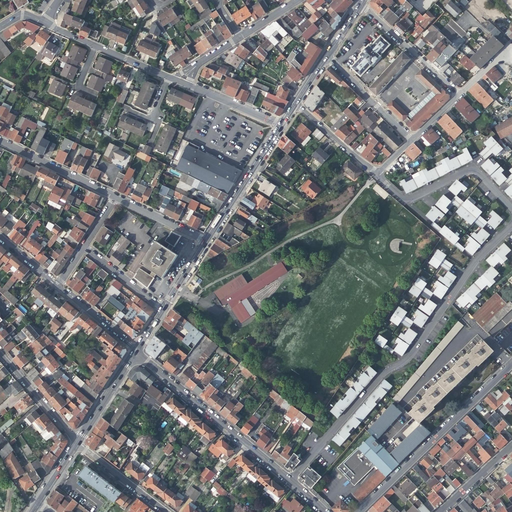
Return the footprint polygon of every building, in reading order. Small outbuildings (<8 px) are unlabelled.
[(25,0),(12,0),(18,9),(23,6),(28,3),(25,0)] [(133,8),(135,7),(130,0),(126,0),(132,9),(133,8)] [(195,6),(191,0),(187,0),(187,1),(191,8),(193,7),(195,6)] [(200,13),(209,7),(206,3),(204,0),(195,6),(197,9),(200,13)] [(262,1),(258,3),(265,13),(269,11),(262,0),(262,1)] [(323,0),(309,0),(307,2),(321,16),(327,11),(331,7),(329,6),(329,5),(324,9),(320,6),(325,2),(323,0)] [(333,2),(329,6),(331,7),(341,18),(345,13),(343,11),(345,9),(348,6),(349,7),(353,2),(351,0),(335,0),(336,1),(334,3),(333,2)] [(383,4),(384,4),(381,2),(379,0),(372,0),(371,2),(372,6),(380,14),(383,10),(383,9),(384,8),(385,6),(383,4)] [(379,0),(381,2),(384,4),(387,7),(388,8),(389,9),(395,3),(394,2),(393,0),(392,0),(379,0)] [(457,2),(455,0),(451,0),(445,7),(456,18),(462,11),(458,8),(461,5),(457,2)] [(81,15),(85,6),(75,1),(73,6),(71,11),(81,15)] [(147,7),(144,1),(135,7),(140,15),(142,18),(151,12),(149,9),(147,7)] [(312,16),(308,20),(313,24),(314,23),(321,16),(307,2),(303,4),(313,15),(312,16)] [(413,8),(406,2),(404,4),(403,6),(409,12),(413,8)] [(254,5),(261,16),(263,15),(265,13),(258,3),(254,5)] [(261,16),(254,5),(248,9),(252,15),(255,20),(261,16)] [(246,6),(239,11),(244,20),(248,17),(252,15),(248,9),(246,6)] [(209,7),(200,13),(198,14),(201,20),(203,19),(210,15),(212,13),(209,7)] [(333,17),(327,23),(335,30),(338,25),(342,19),(341,18),(331,7),(327,11),(333,17)] [(308,20),(297,8),(288,14),(276,21),(293,38),(295,40),(302,34),(313,24),(308,20)] [(388,8),(381,15),(385,19),(388,21),(395,14),(389,9),(388,8)] [(168,11),(165,13),(170,22),(172,25),(180,21),(172,9),(168,11)] [(239,11),(231,16),(237,25),(241,22),(244,20),(239,11)] [(395,14),(388,21),(392,25),(398,19),(401,15),(397,11),(395,14)] [(428,11),(423,17),(426,19),(420,25),(412,35),(413,36),(414,35),(415,34),(416,33),(419,35),(421,33),(435,18),(428,11)] [(163,27),(166,24),(170,22),(165,13),(161,16),(157,18),(163,27)] [(410,15),(408,13),(404,18),(395,27),(403,35),(407,30),(408,28),(410,26),(405,21),(410,15)] [(71,25),(71,23),(74,17),(66,14),(60,26),(64,28),(66,24),(68,25),(70,26),(71,25)] [(415,20),(420,25),(426,19),(423,17),(420,15),(415,20)] [(74,17),(71,23),(82,27),(83,25),(84,21),(74,17)] [(197,23),(199,27),(201,26),(206,23),(205,22),(203,19),(201,20),(197,23)] [(284,48),(290,41),(293,38),(276,21),(269,26),(260,32),(261,34),(274,47),(281,54),(282,54),(286,50),(284,48)] [(325,21),(318,28),(319,29),(325,35),(322,39),(327,43),(332,34),(335,30),(327,23),(325,21)] [(9,30),(12,34),(19,30),(25,27),(22,22),(9,30)] [(29,22),(26,29),(31,31),(34,32),(40,27),(34,24),(29,22)] [(110,39),(115,40),(121,27),(111,23),(105,36),(110,39)] [(192,31),(199,27),(197,23),(191,27),(190,28),(192,31)] [(313,35),(319,29),(318,28),(314,23),(313,24),(302,34),(307,40),(313,35)] [(217,26),(218,27),(226,39),(229,37),(232,35),(226,25),(222,28),(220,24),(217,26)] [(500,32),(492,24),(486,29),(493,36),(495,38),(497,36),(500,32)] [(88,38),(89,35),(91,30),(92,29),(87,27),(83,25),(82,27),(82,28),(81,30),(79,34),(85,37),(88,38)] [(427,31),(430,35),(433,32),(436,28),(432,25),(427,31)] [(130,31),(121,27),(115,40),(120,42),(124,44),(130,31)] [(211,31),(219,43),(222,41),(226,39),(218,27),(214,29),(213,28),(210,30),(211,31)] [(427,44),(433,50),(445,37),(440,33),(436,28),(433,32),(438,37),(432,44),(429,42),(427,44)] [(12,34),(9,30),(3,34),(6,40),(13,36),(12,34)] [(41,30),(38,35),(35,40),(44,46),(47,41),(50,36),(46,33),(41,30)] [(219,43),(211,31),(210,32),(207,34),(209,37),(211,35),(217,44),(219,43)] [(35,40),(38,35),(34,32),(28,38),(23,42),(30,46),(35,40)] [(203,33),(205,35),(212,47),(215,46),(217,44),(211,35),(209,37),(207,34),(206,32),(203,33)] [(428,40),(429,42),(432,44),(438,37),(433,32),(430,35),(426,39),(428,40)] [(267,53),(274,47),(261,34),(259,36),(261,38),(260,40),(257,43),(259,46),(267,53)] [(310,54),(316,59),(319,54),(322,50),(317,47),(311,43),(308,41),(307,40),(302,34),(295,40),(297,41),(302,45),(300,48),(310,54)] [(194,46),(200,55),(206,51),(212,47),(205,35),(198,40),(200,43),(194,46)] [(368,46),(361,54),(363,56),(361,58),(351,68),(360,77),(371,66),(371,67),(382,56),(381,55),(391,45),(381,36),(372,46),(370,48),(368,46)] [(476,53),(470,59),(475,65),(480,69),(484,66),(489,61),(493,57),(496,55),(499,51),(503,48),(504,46),(500,42),(498,41),(495,38),(493,36),(492,37),(488,42),(487,42),(482,48),(482,47),(476,53)] [(4,43),(0,37),(0,49),(6,57),(11,53),(7,47),(4,43)] [(429,59),(433,64),(452,43),(445,37),(427,57),(429,59)] [(141,51),(146,54),(152,41),(145,38),(143,41),(141,40),(137,50),(141,51)] [(420,38),(415,44),(421,49),(426,43),(420,38)] [(39,52),(44,55),(52,60),(59,48),(54,45),(47,41),(44,46),(39,52)] [(159,44),(152,41),(146,54),(151,56),(155,58),(159,48),(158,48),(159,44)] [(255,51),(244,42),(240,44),(250,52),(253,54),(255,51)] [(243,60),(250,52),(240,44),(236,47),(230,51),(231,52),(243,60)] [(174,46),(176,48),(183,60),(188,57),(192,55),(186,46),(180,50),(177,45),(174,46)] [(68,58),(78,62),(80,63),(83,57),(86,51),(73,46),(70,54),(68,58)] [(253,54),(263,62),(265,58),(267,54),(267,53),(259,46),(257,49),(255,51),(253,54)] [(471,57),(474,52),(467,46),(463,50),(471,57)] [(179,63),(183,60),(176,48),(167,54),(175,66),(179,63)] [(301,65),(286,50),(282,54),(284,57),(292,65),(303,76),(304,78),(312,66),(316,59),(310,54),(307,58),(306,58),(301,65)] [(40,60),(44,55),(39,52),(35,58),(40,60)] [(231,52),(229,56),(225,61),(236,68),(237,68),(243,60),(231,52)] [(411,60),(403,53),(399,57),(397,55),(391,62),(393,63),(380,78),(377,76),(374,79),(376,82),(370,89),(377,96),(385,88),(387,86),(411,60)] [(77,65),(78,62),(68,58),(65,56),(63,55),(62,58),(77,65)] [(473,68),(475,65),(470,59),(465,55),(459,62),(469,71),(471,68),(472,67),(473,68)] [(95,69),(103,72),(107,74),(112,62),(101,57),(98,64),(95,69)] [(65,63),(76,68),(77,65),(62,58),(60,61),(65,63)] [(246,62),(243,60),(237,68),(241,71),(246,62)] [(451,66),(447,62),(443,66),(439,69),(444,73),(451,66)] [(78,69),(76,68),(65,63),(60,75),(73,81),(75,75),(78,69)] [(209,66),(208,68),(223,75),(225,76),(227,70),(211,63),(209,66)] [(299,80),(303,76),(292,65),(289,68),(292,71),(291,72),(288,75),(293,81),(299,86),(300,84),(298,81),(299,80)] [(496,70),(493,66),(484,75),(487,78),(493,84),(501,75),(496,70)] [(221,79),(223,75),(208,68),(205,67),(203,71),(201,76),(209,79),(209,76),(210,74),(221,79)] [(237,75),(245,79),(247,74),(241,71),(237,68),(236,68),(233,73),(237,75)] [(347,90),(350,87),(329,68),(324,76),(325,77),(326,77),(328,75),(332,79),(331,80),(332,82),(334,83),(335,82),(338,85),(338,84),(340,86),(341,84),(347,90)] [(120,70),(116,78),(126,83),(130,74),(125,72),(120,70)] [(443,90),(422,70),(418,74),(418,75),(434,90),(438,94),(411,120),(407,124),(413,131),(416,131),(450,99),(450,96),(443,90)] [(457,72),(450,79),(458,86),(461,83),(464,79),(457,72)] [(105,80),(101,78),(92,75),(90,81),(87,87),(99,92),(100,93),(105,80)] [(287,86),(293,81),(288,75),(282,81),(284,83),(287,86)] [(227,76),(221,91),(225,93),(232,78),(227,76)] [(232,78),(225,93),(230,95),(235,97),(239,88),(242,82),(235,80),(232,78)] [(66,85),(58,82),(54,80),(49,92),(61,97),(63,91),(66,85)] [(481,80),(478,83),(485,90),(487,87),(481,80)] [(145,81),(140,93),(150,98),(153,93),(156,85),(145,81)] [(476,82),(467,91),(471,95),(480,104),(484,108),(493,100),(489,96),(480,86),(476,82)] [(494,91),(498,87),(494,83),(490,86),(494,91)] [(280,86),(276,97),(285,100),(289,90),(280,86)] [(250,93),(246,102),(249,103),(253,105),(258,93),(259,90),(253,87),(252,87),(250,93)] [(325,95),(317,87),(313,93),(305,104),(305,106),(321,120),(324,117),(320,114),(321,113),(316,109),(325,95)] [(167,99),(179,104),(184,93),(179,91),(172,88),(167,99)] [(239,88),(235,97),(241,100),(246,102),(250,93),(239,88)] [(123,103),(128,92),(124,90),(119,101),(123,103)] [(438,94),(434,90),(408,115),(408,116),(411,120),(438,94)] [(148,104),(150,98),(140,93),(134,105),(145,110),(148,104)] [(191,96),(184,93),(179,104),(192,110),(196,99),(191,96)] [(267,93),(265,97),(269,98),(269,99),(274,100),(272,104),(284,109),(286,106),(289,102),(285,100),(276,97),(267,93)] [(412,93),(411,94),(410,95),(412,97),(411,98),(416,104),(421,99),(415,93),(414,95),(412,93)] [(68,106),(79,111),(84,99),(79,97),(73,94),(68,106)] [(359,105),(363,100),(359,96),(357,99),(355,101),(359,105)] [(280,116),(284,109),(272,104),(274,100),(269,99),(269,98),(265,97),(262,104),(266,106),(265,107),(271,109),(269,112),(280,116)] [(466,119),(471,124),(479,115),(476,111),(467,102),(463,98),(454,106),(458,111),(466,119)] [(91,102),(84,99),(79,111),(91,116),(97,104),(91,102)] [(393,101),(388,106),(403,121),(408,116),(408,115),(393,101)] [(0,110),(0,115),(2,116),(0,118),(0,130),(9,113),(12,107),(4,103),(2,107),(0,110)] [(343,112),(345,114),(350,119),(355,123),(357,121),(360,118),(364,114),(361,112),(357,117),(352,113),(347,108),(343,112)] [(368,110),(364,114),(360,118),(370,127),(367,130),(370,134),(373,131),(377,127),(373,124),(378,119),(373,115),(368,110)] [(9,124),(12,125),(17,116),(9,113),(0,130),(0,134),(3,136),(7,128),(5,127),(7,123),(9,124)] [(331,129),(336,133),(342,126),(350,119),(345,114),(331,129)] [(449,135),(454,139),(462,131),(457,126),(449,117),(446,114),(437,122),(441,126),(449,135)] [(118,126),(130,131),(135,121),(130,119),(123,115),(118,126)] [(23,123),(26,119),(22,117),(17,127),(16,127),(16,128),(15,130),(14,129),(14,130),(9,139),(15,141),(19,132),(23,123)] [(511,117),(495,126),(501,138),(511,132),(511,117)] [(40,129),(31,149),(36,151),(44,136),(47,129),(42,127),(37,124),(26,119),(23,123),(19,132),(15,141),(19,144),(22,138),(22,137),(23,135),(27,127),(35,130),(36,127),(40,129)] [(141,124),(135,121),(130,131),(142,136),(147,126),(141,124)] [(381,122),(377,127),(373,131),(384,141),(392,133),(394,130),(391,127),(389,130),(386,127),(381,122)] [(303,145),(310,137),(307,135),(310,131),(302,123),(296,129),(292,135),(303,145)] [(163,131),(160,136),(171,141),(176,129),(165,124),(163,131)] [(361,124),(358,127),(356,129),(353,132),(344,141),(349,145),(352,142),(357,136),(358,137),(365,129),(363,127),(361,124)] [(347,130),(342,126),(336,133),(338,136),(344,141),(353,132),(356,129),(352,126),(347,130)] [(324,135),(317,129),(312,134),(319,140),(324,135)] [(425,140),(431,145),(440,137),(434,132),(431,129),(422,137),(425,140)] [(398,138),(392,133),(384,141),(395,151),(403,143),(398,138)] [(370,144),(361,156),(366,159),(376,145),(379,142),(378,141),(370,134),(363,142),(364,143),(365,144),(369,141),(371,142),(370,144)] [(296,145),(285,135),(282,139),(278,146),(287,154),(296,145)] [(44,136),(36,151),(43,154),(45,155),(49,147),(54,150),(57,142),(44,136)] [(166,153),(171,141),(160,136),(158,141),(155,149),(156,149),(165,153),(166,153)] [(482,157),(497,143),(492,136),(485,143),(487,146),(479,153),(482,157)] [(60,158),(58,162),(63,165),(66,158),(72,147),(74,142),(72,141),(68,140),(65,138),(61,147),(62,147),(59,153),(57,157),(60,158)] [(78,144),(80,145),(87,149),(76,171),(81,173),(86,162),(92,151),(89,149),(90,146),(84,143),(83,144),(79,142),(78,144)] [(189,142),(176,169),(201,181),(227,194),(234,183),(241,172),(198,150),(199,147),(196,146),(189,142)] [(110,143),(104,155),(114,160),(115,158),(122,161),(126,153),(119,150),(119,148),(110,143)] [(413,143),(404,152),(413,161),(422,152),(417,147),(413,143)] [(497,143),(482,157),(485,160),(493,152),(495,154),(496,155),(503,149),(497,143)] [(76,159),(72,169),(76,171),(87,149),(80,145),(79,148),(81,149),(76,159)] [(151,147),(145,145),(141,152),(142,152),(147,155),(151,147)] [(378,153),(381,148),(376,145),(366,159),(371,163),(378,153)] [(324,151),(319,147),(312,155),(322,164),(329,156),(324,151)] [(382,151),(388,157),(391,154),(385,148),(382,151)] [(467,158),(471,156),(467,148),(463,150),(465,153),(457,157),(462,166),(469,162),(468,160),(467,158)] [(147,155),(142,152),(139,158),(149,162),(151,157),(147,155)] [(295,161),(287,154),(276,167),(278,169),(284,174),(295,161)] [(12,169),(14,171),(21,158),(16,155),(14,159),(11,164),(14,165),(12,169)] [(462,166),(457,157),(450,160),(449,157),(445,159),(449,167),(453,165),(454,167),(455,169),(462,166)] [(25,163),(26,160),(21,158),(14,171),(19,173),(19,174),(33,181),(37,175),(40,167),(37,166),(35,168),(31,166),(25,163)] [(449,167),(445,159),(441,161),(443,164),(436,168),(440,177),(447,173),(446,171),(445,169),(449,167)] [(493,172),(499,165),(497,163),(494,165),(489,159),(481,165),(487,172),(489,170),(490,169),(493,172)] [(93,160),(86,176),(89,177),(94,168),(97,162),(93,160)] [(355,179),(361,173),(354,167),(348,162),(342,168),(355,179)] [(168,174),(197,189),(201,181),(176,169),(168,165),(166,164),(165,167),(158,181),(157,182),(161,184),(162,185),(168,174)] [(37,175),(45,179),(49,172),(45,170),(40,167),(37,175)] [(130,167),(126,175),(118,191),(126,195),(127,196),(130,189),(126,187),(128,184),(131,177),(133,177),(134,174),(133,173),(135,170),(130,167)] [(502,183),(504,181),(507,179),(506,178),(501,172),(504,170),(501,167),(494,173),(497,176),(495,178),(493,179),(499,185),(502,183)] [(101,171),(94,168),(89,177),(97,181),(100,174),(101,171)] [(440,177),(436,168),(429,172),(427,168),(423,170),(427,178),(431,176),(432,178),(433,180),(440,177)] [(427,178),(423,170),(419,172),(421,175),(414,179),(418,188),(425,184),(425,183),(423,180),(427,178)] [(55,186),(60,177),(54,174),(49,172),(45,179),(42,185),(53,190),(55,186)] [(118,178),(113,189),(118,191),(126,175),(121,173),(118,178)] [(7,175),(1,187),(5,189),(11,177),(7,175)] [(313,199),(321,189),(309,179),(301,188),(304,191),(313,199)] [(418,188),(414,179),(407,183),(405,180),(401,182),(405,190),(409,188),(410,189),(411,191),(418,188)] [(275,187),(265,180),(262,185),(259,189),(269,196),(275,187)] [(201,181),(197,189),(215,197),(213,202),(217,204),(221,206),(222,205),(228,195),(227,194),(201,181)] [(467,189),(460,183),(457,186),(456,184),(454,183),(448,189),(456,196),(456,195),(461,190),(464,192),(467,189)] [(73,187),(72,191),(70,195),(75,197),(80,186),(75,184),(73,187)] [(138,184),(131,198),(136,200),(140,202),(142,199),(144,201),(147,202),(149,197),(152,192),(148,190),(149,189),(138,184)] [(375,187),(379,191),(377,193),(385,199),(388,194),(377,184),(375,187)] [(167,195),(170,188),(163,185),(159,194),(157,198),(164,201),(166,197),(167,195)] [(171,185),(170,188),(188,197),(192,199),(195,193),(192,193),(192,194),(186,191),(185,192),(171,185)] [(0,190),(6,194),(7,194),(8,192),(5,189),(1,187),(0,186),(0,190)] [(60,189),(55,186),(53,190),(49,198),(64,206),(66,203),(70,195),(72,191),(65,188),(64,191),(60,189)] [(185,201),(186,201),(188,197),(170,188),(167,195),(172,197),(174,195),(177,196),(176,197),(180,199),(180,198),(185,201)] [(99,206),(103,198),(89,191),(83,202),(95,208),(96,205),(98,206),(99,206)] [(255,198),(252,202),(260,207),(263,210),(269,200),(259,194),(257,197),(256,196),(255,198)] [(81,200),(75,197),(70,195),(66,203),(71,205),(73,201),(79,204),(81,200)] [(165,211),(164,214),(167,215),(172,218),(177,208),(172,205),(169,203),(170,200),(172,197),(167,195),(166,197),(164,201),(161,206),(160,208),(165,211)] [(438,207),(445,213),(448,210),(445,208),(451,202),(451,201),(443,195),(438,201),(439,203),(441,204),(438,207)] [(456,196),(453,198),(469,212),(474,206),(467,200),(464,203),(463,202),(456,195),(456,196)] [(247,212),(248,210),(247,210),(249,207),(253,210),(254,208),(258,210),(260,207),(252,202),(244,197),(241,203),(238,206),(239,207),(241,208),(247,212)] [(469,212),(453,198),(451,201),(451,202),(457,208),(459,209),(458,210),(456,212),(464,218),(469,212)] [(211,208),(203,204),(197,201),(192,199),(190,203),(181,222),(188,225),(197,229),(198,226),(201,227),(203,224),(200,223),(203,217),(195,213),(195,211),(198,206),(206,210),(209,211),(211,208)] [(38,211),(42,214),(43,210),(33,203),(31,207),(38,211)] [(68,211),(71,205),(66,203),(64,206),(63,209),(68,211)] [(482,213),(474,206),(469,212),(484,226),(486,224),(487,223),(487,222),(481,217),(479,216),(482,213)] [(180,209),(177,208),(172,218),(175,219),(178,220),(184,208),(181,207),(180,209)] [(260,220),(252,215),(247,212),(241,208),(240,210),(238,213),(257,225),(260,220)] [(433,222),(439,215),(441,218),(444,215),(437,209),(434,212),(433,210),(431,209),(425,215),(433,222)] [(1,215),(0,216),(0,229),(1,230),(7,235),(14,226),(5,218),(9,213),(5,210),(2,213),(1,215)] [(77,217),(78,218),(79,219),(90,226),(95,217),(88,214),(83,211),(81,210),(77,217)] [(498,218),(499,217),(492,211),(490,214),(492,217),(487,222),(487,223),(494,229),(500,223),(498,222),(496,220),(498,218)] [(469,212),(464,218),(471,225),(474,222),(474,223),(481,229),(482,229),(483,227),(484,226),(469,212)] [(75,226),(75,227),(76,227),(80,230),(85,233),(90,226),(79,219),(78,218),(75,216),(71,224),(75,226)] [(236,222),(233,226),(242,232),(246,223),(238,219),(236,222)] [(19,220),(14,226),(7,235),(11,238),(14,241),(24,228),(26,226),(23,223),(19,220)] [(438,231),(446,238),(451,232),(444,226),(443,227),(441,229),(433,222),(430,224),(438,231)] [(101,241),(105,244),(113,232),(114,233),(116,230),(114,229),(107,223),(96,240),(99,243),(101,241)] [(250,237),(242,232),(233,226),(228,223),(225,228),(223,231),(232,237),(234,233),(239,236),(240,235),(246,239),(250,237)] [(66,232),(56,224),(55,225),(52,231),(55,234),(58,237),(61,239),(66,232)] [(72,237),(79,243),(85,233),(80,230),(76,227),(75,227),(70,235),(72,237)] [(26,230),(24,228),(14,241),(18,244),(23,248),(24,246),(32,234),(29,232),(26,236),(23,234),(26,230)] [(489,235),(482,229),(481,229),(476,235),(474,233),(471,236),(477,242),(480,239),(482,240),(484,242),(489,235)] [(167,248),(157,242),(148,255),(142,264),(152,271),(150,275),(139,268),(133,278),(148,289),(151,284),(155,278),(154,278),(157,273),(163,278),(178,255),(171,251),(174,247),(182,236),(172,231),(165,241),(169,244),(167,248)] [(459,239),(451,232),(446,238),(462,252),(464,249),(458,243),(456,242),(459,239)] [(32,234),(24,246),(28,249),(31,251),(40,239),(33,233),(32,234)] [(50,247),(58,237),(55,234),(47,244),(47,245),(50,247)] [(77,245),(79,243),(72,237),(70,235),(68,238),(77,245)] [(220,236),(218,239),(214,244),(202,263),(203,264),(222,252),(231,247),(234,245),(239,243),(240,242),(236,240),(233,238),(230,243),(220,236)] [(40,239),(31,251),(35,254),(38,256),(36,259),(39,261),(46,252),(44,251),(47,245),(47,244),(43,240),(44,239),(41,237),(40,239)] [(117,249),(122,253),(128,246),(131,242),(124,237),(119,243),(121,245),(117,249)] [(469,243),(464,249),(471,256),(477,249),(476,248),(473,246),(476,243),(469,237),(467,240),(469,243)] [(504,258),(510,252),(503,244),(497,251),(500,254),(499,255),(498,256),(504,263),(507,260),(504,258)] [(58,248),(55,252),(67,261),(71,255),(74,250),(70,246),(68,245),(64,249),(62,252),(60,250),(58,248)] [(109,259),(118,266),(121,261),(123,260),(126,256),(122,253),(117,249),(109,259)] [(438,249),(434,256),(451,268),(453,264),(444,258),(445,256),(446,255),(438,249)] [(0,265),(3,261),(6,263),(13,256),(8,252),(6,251),(0,258),(0,265)] [(55,251),(51,256),(63,266),(67,261),(55,252),(55,251)] [(46,267),(57,276),(63,266),(51,256),(46,252),(39,261),(46,267)] [(13,268),(17,271),(22,264),(16,258),(13,256),(6,263),(2,269),(7,273),(10,269),(11,270),(13,268)] [(451,268),(434,256),(429,263),(437,268),(439,265),(440,266),(448,271),(448,270),(449,271),(451,268)] [(504,263),(498,256),(497,257),(495,259),(492,256),(486,262),(491,267),(493,269),(499,263),(501,266),(504,263)] [(71,280),(69,279),(67,284),(73,289),(94,263),(91,260),(82,271),(81,270),(78,273),(76,275),(75,277),(73,280),(72,279),(71,280)] [(226,298),(228,302),(229,301),(232,306),(231,306),(241,323),(251,317),(241,302),(288,272),(282,262),(247,284),(226,298)] [(95,268),(100,271),(102,269),(94,263),(73,289),(77,292),(78,293),(85,284),(88,286),(92,281),(87,278),(95,268)] [(28,272),(30,270),(22,264),(17,271),(14,274),(24,282),(25,281),(31,274),(28,272)] [(492,281),(498,275),(493,269),(491,267),(485,273),(487,276),(488,277),(486,279),(492,286),(495,283),(492,281)] [(104,280),(109,274),(102,269),(100,271),(97,274),(104,280)] [(457,276),(449,271),(448,270),(448,271),(443,278),(440,276),(438,279),(446,284),(448,281),(450,282),(452,284),(457,276)] [(226,298),(247,284),(241,274),(212,292),(221,306),(228,302),(226,298)] [(414,284),(431,296),(433,293),(433,292),(426,288),(424,286),(426,285),(427,283),(419,278),(414,284)] [(10,279),(3,288),(0,291),(3,294),(6,298),(10,302),(14,297),(7,291),(14,283),(10,279)] [(492,286),(486,279),(483,282),(482,281),(480,279),(474,284),(481,292),(487,286),(489,289),(492,286)] [(118,290),(123,285),(116,280),(112,285),(116,288),(118,290)] [(444,286),(437,281),(435,284),(438,285),(433,292),(433,293),(441,299),(446,291),(444,290),(442,289),(444,286)] [(410,291),(417,297),(420,293),(420,294),(428,299),(429,299),(431,296),(414,284),(410,291)] [(481,292),(474,284),(468,290),(470,292),(471,294),(468,296),(474,303),(477,300),(475,298),(481,292)] [(32,292),(38,297),(44,290),(42,287),(38,285),(32,292)] [(87,286),(80,295),(84,298),(87,301),(93,293),(89,290),(90,289),(87,286)] [(100,286),(93,293),(87,301),(94,306),(100,299),(97,296),(103,289),(100,286)] [(38,297),(45,302),(51,295),(48,293),(44,290),(38,297)] [(496,293),(492,297),(502,308),(506,304),(496,293)] [(129,299),(130,300),(150,316),(151,314),(152,312),(153,311),(153,309),(134,294),(132,296),(129,299)] [(54,297),(51,295),(45,302),(51,308),(57,300),(54,297)] [(111,304),(121,312),(142,329),(143,326),(146,321),(150,316),(130,300),(126,305),(125,306),(121,303),(112,296),(110,298),(107,301),(108,302),(111,304)] [(474,303),(468,296),(465,299),(464,297),(462,296),(456,301),(463,309),(469,303),(472,306),(474,303)] [(14,297),(10,302),(14,306),(19,300),(14,297)] [(502,308),(492,297),(489,300),(472,317),(482,327),(502,308)] [(437,305),(429,299),(428,299),(424,306),(421,304),(419,307),(426,312),(428,309),(430,311),(432,312),(437,305)] [(60,303),(57,300),(51,308),(48,312),(54,317),(58,313),(59,311),(64,305),(60,303)] [(71,321),(79,312),(74,308),(67,302),(64,305),(59,311),(71,321)] [(511,305),(508,302),(506,304),(502,308),(482,327),(487,333),(511,308),(511,305)] [(25,314),(27,310),(20,304),(17,308),(25,314)] [(395,313),(412,324),(414,321),(413,321),(414,321),(407,316),(405,315),(406,313),(407,311),(399,306),(395,313)] [(13,312),(19,318),(23,315),(17,309),(13,312)] [(175,311),(172,309),(167,317),(165,321),(163,323),(162,325),(170,332),(182,342),(192,350),(200,340),(204,335),(178,314),(175,311)] [(425,314),(418,309),(416,312),(418,314),(414,321),(413,321),(414,321),(422,327),(427,320),(425,318),(423,317),(425,314)] [(82,315),(79,312),(71,321),(74,324),(82,315)] [(129,322),(127,325),(139,333),(140,331),(142,329),(121,312),(113,322),(116,325),(121,319),(124,322),(126,320),(129,322)] [(80,330),(83,326),(90,319),(85,315),(83,313),(82,315),(74,324),(69,330),(71,332),(72,330),(73,331),(76,327),(80,330)] [(409,327),(410,327),(412,324),(395,313),(390,319),(398,325),(400,322),(401,322),(409,327)] [(48,338),(49,339),(51,337),(48,334),(51,330),(55,333),(62,324),(54,317),(42,332),(43,334),(46,336),(48,338)] [(90,326),(95,330),(98,326),(93,321),(90,319),(83,326),(87,330),(90,326)] [(121,319),(116,325),(133,338),(136,337),(137,336),(139,333),(127,325),(124,322),(121,319)] [(65,324),(69,328),(73,324),(69,320),(65,324)] [(420,366),(391,398),(392,399),(397,403),(463,326),(457,322),(437,346),(420,366)] [(29,339),(32,343),(43,334),(42,332),(41,331),(38,334),(31,327),(32,326),(31,324),(16,337),(14,339),(15,340),(17,341),(18,340),(20,339),(22,340),(24,340),(27,337),(29,339)] [(168,335),(170,332),(162,325),(160,329),(158,331),(155,336),(166,345),(175,351),(178,348),(187,356),(192,350),(182,342),(179,346),(178,346),(177,347),(172,343),(169,342),(165,339),(168,335)] [(101,328),(98,326),(95,330),(92,334),(96,337),(102,329),(101,328)] [(7,333),(4,330),(3,331),(0,333),(0,342),(12,332),(15,329),(13,327),(7,333)] [(409,327),(404,334),(402,332),(400,336),(407,341),(409,337),(411,339),(413,340),(418,333),(410,327),(409,327)] [(16,337),(12,332),(0,342),(0,343),(1,345),(3,348),(14,339),(16,337)] [(110,345),(108,347),(112,350),(118,342),(113,338),(106,332),(99,340),(102,343),(104,340),(110,345)] [(32,343),(28,346),(36,356),(40,352),(45,349),(49,345),(52,342),(50,340),(49,339),(48,338),(44,342),(42,339),(46,336),(43,334),(32,343)] [(380,334),(375,341),(392,353),(394,350),(394,349),(387,344),(386,343),(388,340),(380,334)] [(188,367),(179,378),(181,380),(186,384),(193,376),(195,373),(215,350),(218,346),(204,335),(200,340),(208,346),(190,369),(188,367)] [(52,336),(51,337),(49,339),(50,340),(52,342),(56,346),(58,343),(63,338),(60,336),(56,340),(52,336)] [(155,359),(166,345),(155,336),(153,339),(149,345),(147,348),(147,352),(155,359)] [(399,342),(394,349),(394,350),(402,355),(407,348),(405,346),(403,345),(406,342),(398,337),(396,341),(399,342)] [(414,409),(409,413),(420,423),(428,414),(434,409),(433,407),(442,399),(456,386),(470,371),(477,365),(478,366),(488,357),(493,352),(483,342),(482,341),(480,343),(481,344),(479,346),(478,345),(472,351),(473,352),(469,356),(467,355),(463,359),(462,358),(456,364),(457,365),(448,374),(447,372),(441,378),(442,379),(433,388),(432,386),(426,392),(427,394),(423,398),(424,399),(420,403),(419,402),(413,408),(414,409)] [(49,345),(54,351),(58,348),(56,346),(52,342),(49,345)] [(118,342),(112,350),(111,351),(121,360),(127,351),(127,349),(122,345),(118,342)] [(64,348),(58,343),(56,346),(58,348),(62,351),(64,348)] [(93,350),(90,354),(113,373),(121,360),(111,351),(112,350),(108,347),(105,345),(101,349),(110,356),(106,360),(93,350)] [(226,352),(218,346),(215,350),(222,356),(226,352)] [(54,351),(59,357),(63,353),(62,351),(58,348),(54,351)] [(182,363),(182,362),(187,356),(178,348),(175,351),(163,365),(168,370),(173,373),(182,363)] [(50,355),(45,349),(40,352),(36,356),(39,358),(42,362),(46,357),(50,355)] [(21,352),(13,359),(14,360),(18,365),(21,368),(29,362),(21,352)] [(84,360),(88,363),(108,380),(113,373),(90,354),(84,360)] [(55,361),(50,355),(46,357),(52,363),(55,361)] [(44,364),(47,367),(52,363),(46,357),(42,362),(39,364),(37,365),(39,368),(44,364)] [(222,357),(215,364),(218,367),(224,359),(222,357)] [(230,359),(237,365),(239,363),(232,357),(230,359)] [(60,366),(55,361),(52,363),(47,367),(52,373),(60,366)] [(104,387),(108,380),(88,363),(87,365),(96,373),(92,378),(104,387)] [(184,365),(182,363),(173,373),(176,376),(184,365)] [(241,371),(242,372),(245,368),(239,363),(237,365),(235,367),(241,371)] [(0,381),(9,374),(6,370),(4,367),(0,370),(0,381)] [(364,374),(371,381),(374,378),(378,373),(370,367),(364,374)] [(34,368),(26,374),(28,377),(31,381),(37,375),(39,374),(34,368)] [(128,377),(135,382),(137,379),(141,379),(151,387),(156,379),(148,372),(144,369),(142,368),(141,368),(139,368),(137,368),(135,369),(133,372),(131,374),(130,374),(128,377)] [(252,373),(245,368),(242,372),(249,377),(252,373)] [(54,378),(63,386),(64,387),(66,388),(67,389),(73,394),(75,396),(79,399),(82,402),(83,403),(90,409),(91,406),(93,404),(67,381),(69,378),(60,370),(54,378)] [(202,379),(201,381),(205,384),(206,385),(214,375),(209,371),(202,379)] [(259,378),(252,373),(249,377),(255,383),(256,381),(259,378)] [(217,374),(206,387),(199,395),(203,398),(207,401),(218,388),(225,380),(217,374)] [(357,382),(365,388),(368,385),(371,381),(364,374),(357,382)] [(40,378),(37,375),(31,381),(33,382),(34,383),(40,378)] [(41,391),(44,394),(51,388),(47,384),(54,378),(51,376),(45,382),(45,381),(43,383),(38,388),(41,391)] [(197,379),(193,376),(186,384),(190,387),(193,390),(201,381),(202,379),(199,376),(197,379)] [(40,378),(34,383),(35,385),(36,386),(42,381),(45,379),(43,377),(40,379),(40,378)] [(95,400),(98,396),(92,391),(88,388),(89,387),(85,384),(82,382),(76,377),(72,381),(81,389),(81,388),(89,395),(89,394),(95,400)] [(91,377),(88,380),(92,384),(89,387),(88,388),(92,391),(98,396),(104,387),(92,378),(91,377)] [(86,378),(82,382),(85,384),(89,387),(92,384),(88,380),(86,378)] [(382,384),(379,388),(386,394),(393,387),(385,380),(382,384)] [(205,385),(201,381),(193,390),(196,393),(199,395),(206,387),(204,386),(205,385)] [(19,385),(16,382),(10,387),(8,388),(3,393),(7,397),(12,392),(14,395),(16,396),(23,390),(19,385)] [(351,389),(358,396),(362,392),(365,388),(357,382),(351,389)] [(133,388),(129,393),(137,398),(143,389),(136,383),(133,388)] [(0,395),(1,394),(3,393),(8,388),(10,387),(7,385),(2,389),(0,387),(0,386),(0,395)] [(63,386),(55,393),(56,394),(61,390),(64,387),(63,386)] [(151,387),(147,392),(154,398),(163,404),(164,402),(167,399),(164,396),(159,392),(151,387)] [(55,393),(51,388),(44,394),(45,396),(49,401),(56,394),(55,393)] [(220,389),(218,388),(207,401),(210,404),(213,407),(223,395),(222,394),(218,391),(220,389)] [(377,390),(372,395),(380,402),(386,394),(379,388),(377,390)] [(223,415),(226,418),(240,402),(236,399),(242,391),(240,389),(230,401),(221,413),(223,415)] [(344,397),(351,403),(355,400),(358,396),(351,389),(344,397)] [(59,396),(63,392),(61,390),(56,394),(49,401),(53,405),(58,411),(63,407),(67,404),(70,401),(67,399),(64,402),(59,396)] [(269,395),(274,400),(275,399),(275,400),(279,395),(273,390),(271,393),(269,395)] [(173,398),(175,395),(171,392),(169,395),(167,399),(164,402),(163,404),(163,405),(171,412),(174,410),(179,403),(176,401),(173,398)] [(494,411),(508,397),(504,392),(502,394),(503,395),(496,401),(493,398),(490,395),(484,400),(493,409),(494,411)] [(223,394),(223,395),(213,407),(216,409),(219,412),(226,403),(223,400),(226,396),(223,394)] [(246,394),(240,402),(226,418),(229,420),(235,425),(240,419),(236,415),(238,412),(246,402),(243,400),(247,395),(246,394)] [(14,406),(15,408),(18,406),(23,411),(33,402),(30,398),(27,395),(14,406)] [(274,400),(289,411),(293,406),(279,395),(275,400),(275,399),(274,400)] [(369,399),(366,403),(373,409),(380,402),(372,395),(369,399)] [(337,404),(345,411),(347,408),(351,403),(344,397),(337,404)] [(81,405),(79,407),(78,409),(86,415),(88,411),(90,409),(83,403),(82,402),(79,399),(77,401),(81,405)] [(117,413),(109,423),(111,425),(118,430),(134,405),(125,399),(119,409),(118,408),(115,412),(117,413)] [(74,410),(71,414),(75,417),(81,422),(84,418),(86,415),(78,409),(77,407),(76,407),(70,401),(67,404),(74,410)] [(183,406),(179,403),(174,410),(181,416),(186,409),(183,406)] [(363,405),(359,410),(367,417),(373,409),(366,403),(363,405)] [(341,415),(345,411),(337,404),(331,412),(338,418),(341,415)] [(291,419),(290,421),(292,422),(296,416),(300,411),(293,406),(289,411),(286,415),(291,419)] [(505,415),(509,411),(505,406),(504,407),(500,410),(505,415)] [(67,410),(63,407),(58,411),(62,416),(67,410)] [(394,418),(421,442),(431,433),(420,423),(409,413),(403,408),(394,418)] [(186,409),(181,416),(178,419),(187,426),(189,422),(195,415),(194,415),(194,414),(193,413),(192,413),(190,412),(186,409)] [(356,414),(352,417),(360,424),(367,417),(359,410),(356,414)] [(35,411),(27,418),(32,424),(36,421),(40,417),(37,414),(35,411)] [(294,435),(301,426),(307,417),(300,411),(296,416),(300,420),(291,433),(294,435)] [(484,416),(488,421),(491,424),(492,425),(494,427),(503,419),(495,411),(492,414),(491,415),(488,412),(484,416)] [(44,431),(46,429),(52,424),(48,419),(44,414),(40,417),(36,421),(44,431)] [(71,414),(65,420),(68,423),(74,430),(76,429),(78,426),(81,422),(75,417),(71,414)] [(189,422),(197,429),(203,423),(199,419),(200,419),(198,418),(198,417),(197,416),(196,416),(195,415),(189,422)] [(259,420),(253,415),(247,423),(241,430),(247,435),(253,427),(259,420)] [(463,419),(466,422),(467,423),(477,433),(481,430),(480,429),(478,427),(471,420),(467,415),(463,419)] [(314,423),(307,417),(301,426),(309,431),(314,423)] [(349,421),(346,425),(353,432),(360,424),(352,417),(349,421)] [(4,432),(14,423),(10,418),(1,428),(4,432)] [(107,430),(111,425),(109,423),(102,418),(100,421),(96,426),(110,436),(112,434),(107,430)] [(507,424),(503,419),(494,427),(500,433),(508,441),(510,439),(504,432),(501,432),(500,431),(504,426),(505,426),(507,424)] [(206,426),(203,423),(197,429),(204,435),(210,428),(206,426)] [(462,426),(459,423),(456,426),(458,429),(457,430),(455,432),(452,430),(449,433),(452,436),(455,439),(457,441),(460,438),(459,438),(463,434),(464,435),(467,432),(462,426)] [(51,432),(55,436),(60,432),(55,427),(52,424),(46,429),(49,433),(51,432)] [(343,428),(339,432),(347,439),(353,432),(346,425),(343,428)] [(108,439),(105,443),(107,445),(100,454),(104,458),(109,452),(112,448),(113,446),(117,441),(110,436),(96,426),(91,435),(86,442),(87,444),(90,447),(94,450),(101,440),(104,435),(108,439)] [(213,431),(210,428),(204,435),(201,439),(202,439),(208,444),(211,441),(217,434),(213,431)] [(262,436),(257,443),(264,449),(270,440),(273,436),(263,428),(259,434),(261,435),(262,436)] [(486,438),(488,437),(483,432),(481,429),(481,430),(477,433),(475,435),(473,437),(477,441),(479,443),(481,441),(479,438),(481,437),(483,435),(486,438)] [(492,435),(486,429),(483,432),(488,437),(490,438),(491,437),(492,435)] [(117,437),(112,434),(110,436),(117,441),(123,434),(120,432),(118,430),(116,432),(119,434),(117,437)] [(151,439),(153,437),(151,435),(147,432),(145,431),(142,436),(147,440),(148,438),(151,439)] [(53,438),(54,439),(55,440),(63,449),(67,443),(67,442),(67,441),(60,432),(55,436),(53,438)] [(333,440),(340,447),(347,439),(339,432),(336,436),(333,440)] [(500,433),(494,439),(492,441),(500,449),(504,445),(508,441),(500,433)] [(0,451),(9,444),(1,434),(0,434),(0,451)] [(132,445),(134,447),(136,445),(130,440),(123,434),(117,441),(113,446),(115,448),(117,450),(121,445),(125,441),(131,446),(132,445)] [(353,495),(360,502),(386,477),(399,464),(371,435),(358,448),(358,447),(336,468),(345,477),(348,480),(354,486),(375,466),(379,470),(353,495)] [(133,436),(130,440),(136,445),(138,441),(133,436)] [(451,442),(445,436),(443,439),(447,443),(451,446),(452,445),(451,442)] [(473,437),(462,447),(462,448),(466,452),(476,462),(480,467),(482,465),(478,459),(468,449),(475,443),(477,441),(473,437)] [(56,445),(51,449),(58,458),(59,455),(63,449),(55,440),(54,439),(52,441),(53,443),(54,443),(55,443),(56,445)] [(142,441),(139,439),(138,441),(136,445),(134,447),(130,453),(133,455),(142,441)] [(216,446),(223,452),(228,445),(225,442),(221,439),(215,445),(216,446)] [(445,446),(447,443),(443,439),(441,441),(437,444),(442,448),(444,451),(446,450),(447,448),(445,446)] [(455,446),(452,448),(457,453),(462,448),(462,447),(457,441),(455,439),(453,441),(456,444),(455,446)] [(274,443),(270,440),(264,449),(268,452),(274,443)] [(27,472),(10,447),(9,444),(0,451),(0,454),(13,480),(27,472)] [(50,453),(41,465),(47,474),(51,467),(54,463),(58,458),(51,449),(48,444),(45,447),(50,453)] [(437,444),(435,446),(435,447),(434,447),(429,452),(433,456),(442,448),(437,444)] [(26,455),(32,453),(28,445),(22,448),(26,455)] [(176,455),(184,461),(191,452),(184,445),(176,455)] [(232,448),(228,445),(223,452),(225,453),(222,456),(227,460),(229,457),(230,458),(235,451),(232,448)] [(278,446),(272,455),(273,457),(277,460),(284,450),(278,446)] [(287,446),(284,450),(277,460),(280,462),(285,466),(288,461),(291,457),(288,455),(292,449),(287,446)] [(482,455),(478,459),(482,465),(486,461),(491,457),(485,450),(483,447),(481,449),(478,452),(482,455)] [(487,447),(486,448),(485,450),(491,457),(494,454),(487,447)] [(452,448),(448,452),(446,453),(448,454),(451,458),(457,453),(452,448)] [(457,453),(451,458),(455,462),(458,465),(459,466),(460,467),(469,477),(474,473),(471,470),(459,458),(462,455),(466,452),(462,448),(457,453)] [(110,453),(109,452),(104,458),(109,461),(113,457),(109,454),(110,453)] [(197,457),(191,452),(184,461),(187,464),(190,466),(197,457)] [(434,457),(433,456),(429,452),(426,456),(431,461),(434,457)] [(299,457),(294,453),(291,457),(288,461),(285,466),(288,469),(290,468),(293,470),(301,461),(298,459),(299,457)] [(236,462),(243,467),(248,460),(244,457),(241,454),(236,461),(235,461),(236,462)] [(440,463),(441,464),(443,466),(445,464),(451,458),(448,454),(446,457),(444,458),(442,461),(440,463)] [(421,462),(430,472),(432,475),(433,476),(436,473),(431,469),(435,465),(431,461),(426,456),(424,459),(421,462)] [(453,471),(459,466),(458,465),(455,462),(451,458),(445,464),(447,466),(443,469),(449,475),(453,471)] [(129,472),(133,475),(138,468),(139,466),(141,464),(136,459),(134,461),(133,460),(125,469),(129,472)] [(231,468),(236,462),(235,461),(236,461),(233,459),(228,465),(231,468)] [(251,463),(248,460),(243,467),(250,473),(255,466),(251,463)] [(39,461),(32,466),(41,480),(45,476),(47,474),(41,465),(39,461)] [(184,473),(190,466),(187,464),(181,470),(184,473)] [(39,481),(41,480),(32,466),(31,465),(29,466),(33,472),(28,475),(34,484),(36,483),(39,481)] [(88,467),(87,466),(80,476),(81,476),(115,502),(116,501),(122,493),(115,488),(112,486),(98,475),(96,474),(95,473),(87,467),(88,467)] [(259,469),(255,466),(250,473),(258,479),(264,472),(263,472),(263,471),(261,470),(259,469)] [(146,473),(138,468),(133,475),(136,478),(140,481),(146,473)] [(308,486),(311,489),(322,477),(312,469),(311,470),(308,468),(300,477),(305,481),(304,483),(308,486)] [(415,472),(425,482),(432,475),(430,472),(428,473),(430,475),(428,476),(427,478),(419,469),(415,472)] [(444,476),(446,479),(448,477),(446,474),(441,469),(438,472),(436,473),(433,476),(439,481),(441,479),(444,476)] [(149,485),(153,489),(158,482),(151,476),(153,473),(155,471),(153,470),(144,481),(146,483),(146,484),(149,485)] [(265,473),(264,472),(258,479),(266,486),(271,479),(268,476),(267,475),(267,474),(265,473)] [(161,479),(153,473),(151,476),(158,482),(161,479)] [(34,485),(34,484),(28,475),(20,481),(19,481),(19,482),(25,491),(29,488),(34,485)] [(433,476),(432,475),(425,482),(427,484),(434,491),(435,493),(443,501),(446,499),(438,490),(440,488),(443,486),(439,481),(433,476)] [(493,485),(496,488),(498,486),(495,483),(492,480),(488,476),(486,479),(492,486),(493,485)] [(455,478),(452,481),(458,487),(461,485),(455,478)] [(274,482),(271,479),(266,486),(273,492),(278,485),(274,482)] [(403,484),(398,489),(402,494),(405,497),(415,486),(408,479),(403,484)] [(456,490),(458,487),(452,481),(451,480),(449,482),(456,490)] [(498,481),(495,483),(498,486),(501,489),(504,487),(498,481)] [(161,495),(162,496),(167,489),(158,482),(153,489),(158,492),(157,493),(158,494),(158,495),(160,496),(161,495)] [(511,485),(510,483),(504,487),(501,489),(504,492),(505,493),(511,487),(511,485)] [(212,488),(221,495),(223,492),(219,489),(213,485),(212,488)] [(281,488),(278,485),(273,492),(280,498),(286,491),(281,488)] [(185,494),(189,497),(196,490),(192,486),(185,494)] [(270,495),(273,492),(266,486),(264,489),(270,495)] [(492,502),(504,492),(501,489),(498,486),(496,488),(492,491),(490,494),(487,491),(483,495),(486,497),(487,497),(492,502)] [(57,487),(55,490),(64,496),(66,494),(57,487)] [(166,499),(171,502),(176,495),(167,489),(162,496),(162,497),(162,498),(164,499),(165,498),(166,500),(166,499)] [(404,503),(408,500),(406,498),(405,497),(402,494),(398,489),(395,492),(404,503)] [(64,496),(55,490),(52,495),(48,501),(48,503),(59,511),(63,511),(66,508),(60,504),(61,501),(64,496)] [(200,493),(196,490),(189,497),(194,501),(200,493)] [(427,498),(428,500),(436,508),(439,505),(443,501),(435,493),(434,491),(427,498)] [(178,492),(176,495),(171,502),(175,505),(178,508),(183,501),(182,500),(185,497),(178,492)] [(126,497),(122,493),(116,501),(122,506),(123,505),(126,508),(132,500),(129,498),(126,497)] [(418,497),(414,493),(409,498),(408,500),(413,506),(418,510),(419,511),(430,511),(423,505),(417,498),(418,497)] [(382,511),(391,504),(384,496),(378,502),(373,507),(378,511),(382,511)] [(485,502),(484,501),(479,497),(476,499),(473,502),(478,508),(480,507),(482,509),(483,507),(482,505),(485,502)] [(280,505),(283,508),(285,506),(291,511),(292,511),(299,511),(304,507),(298,502),(295,499),(291,503),(286,498),(280,505)] [(498,498),(492,504),(497,511),(511,511),(511,505),(506,510),(503,505),(499,508),(496,505),(501,502),(498,498)] [(72,511),(71,511),(76,505),(78,503),(73,499),(71,502),(70,504),(66,508),(63,511),(72,511)] [(133,509),(137,511),(144,504),(141,502),(138,499),(127,511),(131,511),(132,511),(133,509)] [(457,506),(462,511),(469,511),(473,508),(469,504),(464,499),(457,506)] [(341,500),(332,509),(334,511),(349,511),(351,510),(341,500)] [(428,500),(423,505),(430,511),(431,511),(436,508),(428,500)] [(183,511),(193,511),(198,507),(191,502),(189,505),(188,505),(183,511)] [(76,505),(84,511),(86,509),(80,505),(78,503),(76,505)]
